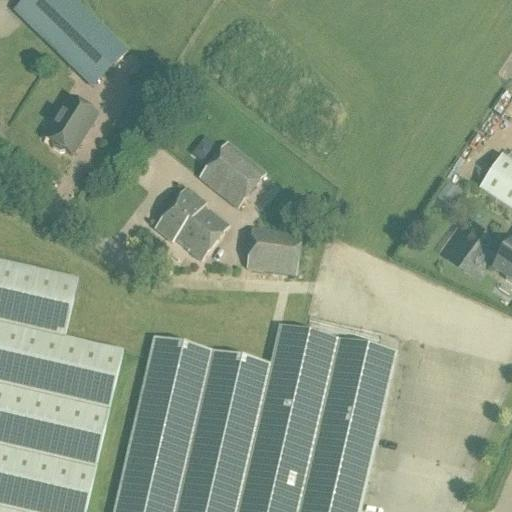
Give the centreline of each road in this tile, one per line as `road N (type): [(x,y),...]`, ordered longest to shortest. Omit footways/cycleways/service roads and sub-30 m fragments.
road 1 (residential): [(307,301),(195,289),(118,268),(0,190)]
road 2 (unknown): [(425,511),(414,504),(455,373)]
